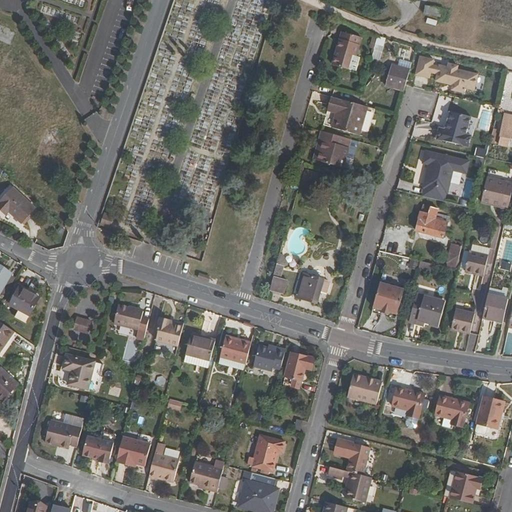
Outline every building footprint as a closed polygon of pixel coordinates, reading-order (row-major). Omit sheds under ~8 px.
[(426,11),(423,20),(439,25),(441,16),(426,11)] [(361,32),(342,26),(332,59),(347,63),(352,49),(356,50),(361,32)] [(382,61),(389,38),(380,36),(374,59),(382,61)] [(418,52),(414,70),(428,73),(429,68),(436,69),(434,76),(452,80),(450,85),(462,88),(464,83),(473,85),(476,69),(455,64),(456,61),(447,58),(446,62),(438,60),(438,62),(431,60),(432,55),(418,52)] [(408,67),(390,62),(384,83),(402,88),(408,67)] [(366,102),(331,92),(327,105),(336,108),(332,123),(357,130),(366,102)] [(439,124),(435,135),(467,142),(470,131),(464,130),(469,112),(449,107),(444,125),(439,124)] [(511,113),(504,111),(498,140),(511,143),(511,113)] [(346,132),(321,125),(319,134),(323,135),(317,156),(342,163),(349,141),(344,139),(346,132)] [(323,135),(319,134),(313,155),(317,156),(323,135)] [(488,158),(490,149),(479,146),(477,155),(488,158)] [(470,161),(426,151),(422,165),(429,166),(423,189),(447,195),(452,172),(467,175),(470,161)] [(315,169),(304,165),(301,174),(313,178),(315,169)] [(508,201),(511,184),(511,175),(487,169),(481,194),(508,201)] [(465,179),(466,192),(473,192),(473,178),(465,179)] [(34,209),(11,188),(0,200),(0,210),(5,215),(8,211),(22,223),(34,209)] [(427,213),(434,215),(437,204),(427,202),(425,209),(428,210),(427,213)] [(415,226),(423,229),(427,213),(428,210),(425,209),(420,208),(415,226)] [(103,210),(100,219),(109,222),(112,213),(103,210)] [(427,213),(423,229),(443,234),(446,224),(441,222),(442,217),(434,215),(427,213)] [(483,267),(490,240),(473,236),(471,243),(469,243),(465,262),(483,267)] [(278,249),(275,260),(281,262),(285,263),(286,259),(278,249)] [(281,262),(275,260),(270,277),(275,278),(277,274),(278,274),(281,262)] [(502,269),(511,271),(511,269),(511,263),(504,261),(502,269)] [(0,288),(2,289),(13,271),(0,262),(0,288)] [(315,298),(322,274),(303,268),(295,292),(315,298)] [(288,294),(290,279),(276,278),(274,292),(288,294)] [(403,286),(379,279),(372,304),(381,306),(380,309),(388,311),(389,308),(396,311),(403,286)] [(22,283),(12,299),(30,310),(40,295),(22,283)] [(507,295),(487,290),(482,311),(502,316),(507,295)] [(415,291),(408,318),(421,322),(422,318),(437,323),(444,300),(415,291)] [(142,312),(118,306),(114,324),(138,330),(142,312)] [(469,328),(473,310),(454,306),(450,324),(469,328)] [(502,316),(482,311),(481,314),(501,319),(502,316)] [(0,346),(14,327),(0,317),(0,346)] [(75,318),(71,329),(86,333),(90,322),(75,318)] [(177,347),(182,327),(176,325),(168,323),(169,321),(160,318),(157,330),(159,331),(156,342),(177,347)] [(210,359),(215,341),(205,339),(200,337),(200,336),(191,334),(186,353),(210,359)] [(226,334),(225,337),(251,344),(251,341),(226,334)] [(246,363),(251,344),(225,337),(220,357),(246,363)] [(177,347),(156,342),(154,350),(174,356),(177,347)] [(281,369),(286,348),(279,346),(278,349),(268,347),(259,344),(254,365),(273,370),(274,367),(281,369)] [(292,350),(283,383),(300,387),(305,367),(309,368),(313,356),(292,350)] [(210,359),(186,353),(184,360),(208,367),(210,359)] [(87,390),(95,363),(67,355),(64,366),(63,369),(71,371),(68,385),(87,390)] [(246,363),(220,357),(219,362),(244,369),(246,363)] [(18,380),(0,362),(0,395),(1,397),(18,380)] [(103,365),(95,363),(87,390),(96,393),(103,365)] [(354,373),(347,395),(377,403),(382,384),(368,381),(369,377),(354,373)] [(428,389),(399,381),(393,401),(410,405),(408,410),(421,413),(428,389)] [(471,403),(442,395),(437,415),(443,416),(453,419),(452,423),(464,427),(471,403)] [(485,398),(478,424),(488,426),(497,428),(501,413),(503,414),(506,403),(485,398)] [(183,412),(185,402),(171,399),(169,409),(183,412)] [(69,443),(77,445),(84,416),(66,411),(64,421),(49,417),(43,440),(60,445),(61,441),(69,443)] [(453,419),(443,416),(440,425),(450,428),(452,423),(453,419)] [(295,418),(293,428),(299,430),(301,419),(295,418)] [(488,426),(478,424),(477,430),(478,433),(483,435),(487,433),(488,426)] [(107,465),(116,435),(103,431),(101,440),(86,436),(81,454),(98,459),(97,462),(107,465)] [(250,457),(248,466),(273,472),(278,452),(283,453),(285,442),(260,436),(255,458),(250,457)] [(149,443),(122,437),(115,462),(127,465),(128,461),(135,463),(144,465),(149,443)] [(350,457),(347,471),(352,473),(363,475),(370,447),(341,440),(337,454),(350,457)] [(179,459),(155,452),(149,476),(157,478),(158,474),(164,476),(163,477),(174,480),(179,459)] [(218,492),(224,468),(196,461),(191,482),(199,484),(206,486),(205,488),(218,492)] [(343,477),(345,471),(330,467),(328,475),(343,479),(343,477)] [(277,480),(241,470),(240,477),(244,478),(238,500),(254,504),(254,507),(272,511),(279,487),(276,486),(277,480)] [(347,471),(345,471),(343,477),(351,479),(352,473),(347,471)] [(458,472),(451,497),(472,503),(475,489),(478,489),(480,478),(458,472)] [(363,475),(352,473),(351,479),(346,497),(365,502),(372,477),(363,475)] [(44,511),(46,505),(31,502),(28,511),(44,511)] [(347,511),(348,508),(326,502),(324,511),(347,511)]
